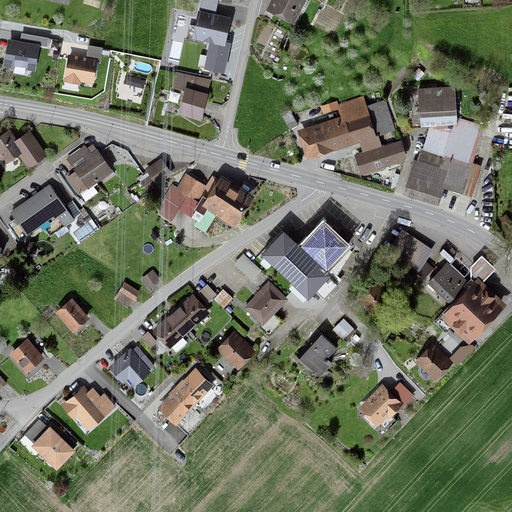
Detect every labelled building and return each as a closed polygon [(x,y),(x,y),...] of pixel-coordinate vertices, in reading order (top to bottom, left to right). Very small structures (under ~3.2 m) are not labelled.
[(275,0),(271,10),(294,21),(304,0),(275,0)] [(195,37),(225,43),(230,19),(216,16),(218,8),(202,5),(195,37)] [(48,38),(22,32),(20,40),(46,46),(48,38)] [(11,42),(7,61),(32,66),(36,48),(11,42)] [(95,60),(69,56),(65,87),(78,89),(79,78),(93,80),(95,60)] [(200,117),(209,81),(176,72),(172,87),(187,90),(182,113),(200,117)] [(454,85),(418,87),(420,116),(434,116),(434,111),(455,109),(454,85)] [(301,132),(308,157),(363,139),(366,150),(382,145),(380,137),(394,133),(384,101),(366,106),(364,98),(340,105),(344,118),(301,132)] [(335,101),(321,105),(323,112),(337,108),(335,101)] [(289,108),(282,112),(289,128),(297,124),(289,108)] [(444,154),(423,148),(422,154),(417,153),(408,187),(441,196),(444,187),(475,195),(483,165),(475,163),(486,123),(455,114),(444,154)] [(45,155),(30,133),(16,142),(9,131),(0,137),(0,154),(5,163),(20,153),(29,166),(45,155)] [(402,143),(361,155),(365,169),(406,157),(402,143)] [(79,193),(113,170),(100,152),(92,157),(85,146),(69,156),(78,169),(67,176),(79,193)] [(164,165),(151,174),(156,182),(169,174),(164,165)] [(207,207),(210,202),(201,197),(207,187),(181,170),(159,205),(175,216),(188,195),(207,207)] [(213,177),(207,187),(201,197),(210,202),(235,219),(248,199),(213,177)] [(50,234),(73,219),(50,185),(20,205),(36,229),(43,224),(50,234)] [(17,219),(10,224),(19,237),(26,232),(17,219)] [(346,245),(323,224),(301,247),(284,232),(264,253),(308,295),(314,289),(323,297),(337,283),(323,269),(346,245)] [(434,251),(404,232),(391,252),(421,271),(434,251)] [(437,289),(451,302),(457,296),(484,321),(504,300),(482,280),(475,274),(467,283),(446,264),(433,278),(440,285),(437,289)] [(413,277),(399,266),(392,275),(406,286),(413,277)] [(149,289),(161,280),(154,269),(141,279),(149,289)] [(263,324),(287,299),(266,279),(242,305),(263,324)] [(126,280),(113,298),(128,308),(141,290),(126,280)] [(378,284),(363,297),(376,312),(390,299),(378,284)] [(174,310),(190,328),(209,313),(194,294),(174,310)] [(470,337),(484,321),(457,296),(451,302),(434,321),(446,332),(455,323),(470,337)] [(90,318),(71,297),(55,311),(74,333),(90,318)] [(190,328),(174,310),(156,325),(171,343),(190,328)] [(356,328),(345,319),(334,331),(344,341),(356,328)] [(338,347),(320,332),(298,356),(316,372),(338,347)] [(236,333),(220,349),(239,366),(254,350),(236,333)] [(24,367),(54,355),(46,334),(15,347),(24,367)] [(139,380),(156,365),(153,362),(157,359),(149,349),(144,353),(134,341),(114,359),(129,376),(132,373),(139,380)] [(461,346),(451,356),(458,364),(475,347),(472,344),(461,346)] [(437,377),(452,362),(433,345),(419,361),(437,377)] [(196,369),(179,389),(195,403),(212,383),(196,369)] [(108,387),(104,390),(97,381),(94,383),(89,378),(71,393),(71,394),(65,399),(77,415),(81,411),(92,424),(120,401),(108,387)] [(363,405),(358,410),(375,429),(387,418),(388,420),(412,396),(399,383),(390,392),(381,383),(361,403),(363,405)] [(179,421),(195,403),(179,389),(163,407),(179,421)] [(31,428),(21,439),(54,469),(77,444),(67,435),(62,440),(50,428),(42,437),(31,428)]
